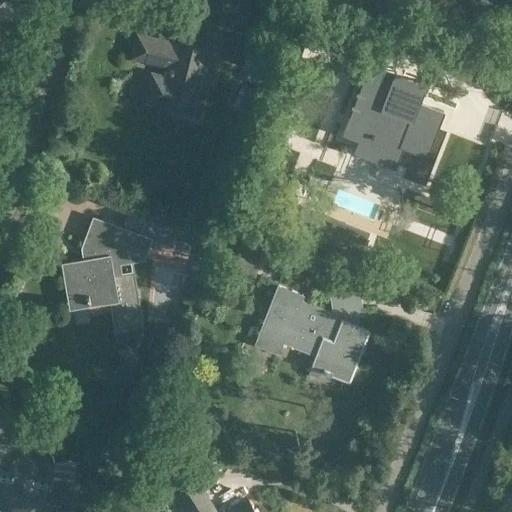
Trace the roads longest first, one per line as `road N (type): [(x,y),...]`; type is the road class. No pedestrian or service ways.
road 1 (residential): [(511,179),(383,511)]
road 2 (residential): [(0,268),(46,103),(62,0)]
road 3 (secondary): [(511,258),(465,380),(440,487)]
road 4 (secondary): [(440,487),(468,436),(511,316)]
road 5 (residential): [(511,398),(461,511)]
